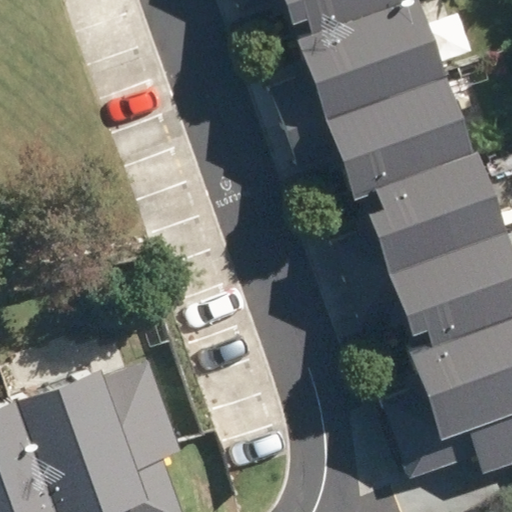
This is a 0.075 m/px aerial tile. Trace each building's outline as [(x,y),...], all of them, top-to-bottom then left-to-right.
[(281,0),(291,27),(367,0),(281,0)] [(319,107),(444,63),(421,0),(367,0),(291,27),(319,107)] [(373,178),(472,143),(444,63),(319,107),(347,187),(356,184),(373,178)] [(362,203),(368,220),(331,233),(341,262),(378,249),(383,263),(507,220),(479,141),(472,143),(373,178),(379,197),(362,203)] [(383,263),(404,322),(422,316),(428,332),(511,302),(511,234),(507,220),(383,263)] [(480,468),(511,456),(511,302),(428,332),(410,339),(401,342),(432,431),(463,420),(480,468)] [(179,511),(160,450),(182,444),(151,344),(13,387),(52,511),(179,511)] [(0,511),(52,511),(13,387),(0,390),(0,511)]
